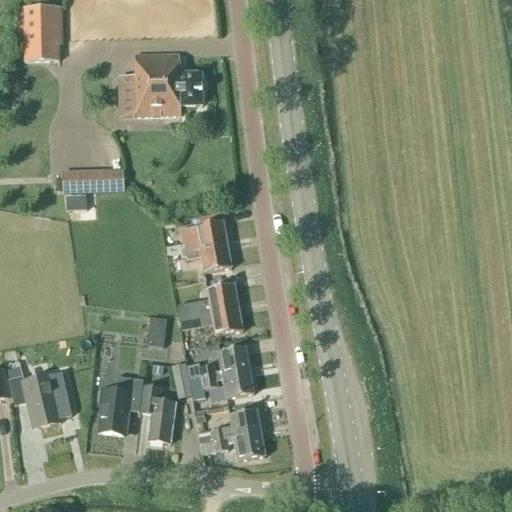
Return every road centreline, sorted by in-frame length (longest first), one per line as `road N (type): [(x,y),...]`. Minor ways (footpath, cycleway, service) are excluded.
road 1 (secondary): [(352,490),(305,230),(275,0)]
road 2 (residential): [(236,0),(304,491)]
road 3 (unclassified): [(304,491),(106,478),(0,503)]
